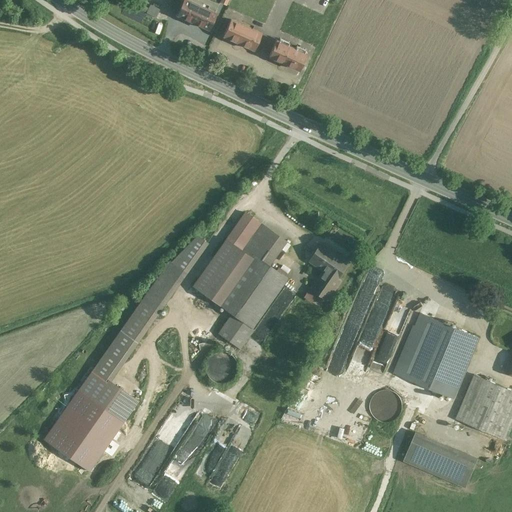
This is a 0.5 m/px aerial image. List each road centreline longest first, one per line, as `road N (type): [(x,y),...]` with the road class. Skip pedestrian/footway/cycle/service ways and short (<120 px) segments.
road 1 (secondary): [(60,0),(216,87),(511,221)]
road 2 (track): [(416,191),(386,263),(396,283),(474,319),(485,334),(480,363),(437,431),(463,442)]
road 3 (track): [(511,21),(416,191)]
